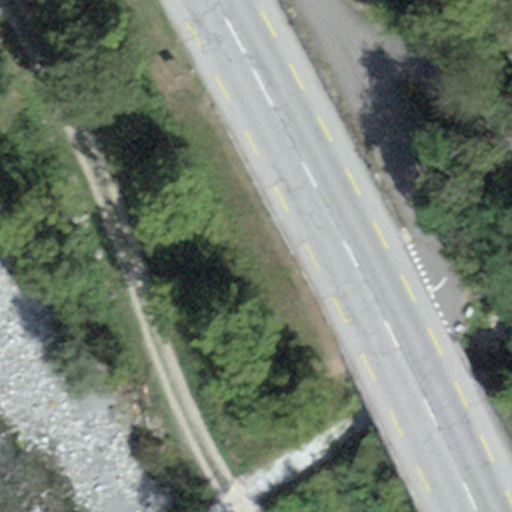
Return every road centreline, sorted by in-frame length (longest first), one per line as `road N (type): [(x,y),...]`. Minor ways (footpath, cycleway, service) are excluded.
road 1 (secondary): [(215,0),(477,511)]
road 2 (track): [(2,0),(93,172),(167,376),(236,511)]
road 3 (track): [(340,38),(424,74),(511,152)]
